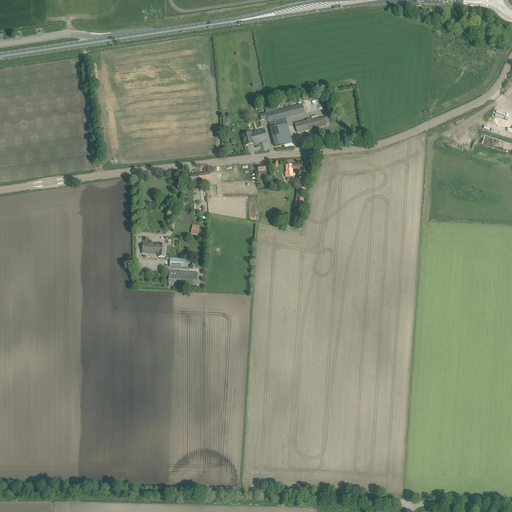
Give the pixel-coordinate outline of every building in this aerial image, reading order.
[(273,137),(275,147),(292,143),(286,118),(294,116),(305,114),(303,104),(276,110),(275,106),(263,109),(264,112),(266,112),(266,113),(259,114),(261,121),(268,119),(268,123),(269,123),(273,137)] [(295,123),(297,133),(330,125),(328,120),(326,120),(325,117),(318,119),(318,117),(299,122),(295,123)] [(254,144),(267,140),(264,129),(242,135),(245,146),(254,144)] [(321,139),(319,132),(305,135),(307,143),(321,139)] [(287,177),(288,181),(293,181),(293,177),(294,177),(293,170),(300,170),(300,164),(292,165),(286,165),(287,173),(285,173),(286,177),(287,177)] [(190,175),(191,183),(199,182),(200,185),(205,185),(204,181),(212,180),(211,173),(190,175)] [(303,208),(305,195),(297,194),(295,207),(303,208)] [(143,244),(142,253),(158,254),(158,257),(165,257),(165,245),(156,245),(152,245),(152,244),(143,244)] [(190,259),(187,259),(171,258),(170,267),(189,268),(190,259)] [(169,287),(197,288),(198,273),(169,272),(169,287)] [(279,471),(279,462),(272,462),(272,470),(265,470),(265,473),(285,474),(285,471),(279,471)]
